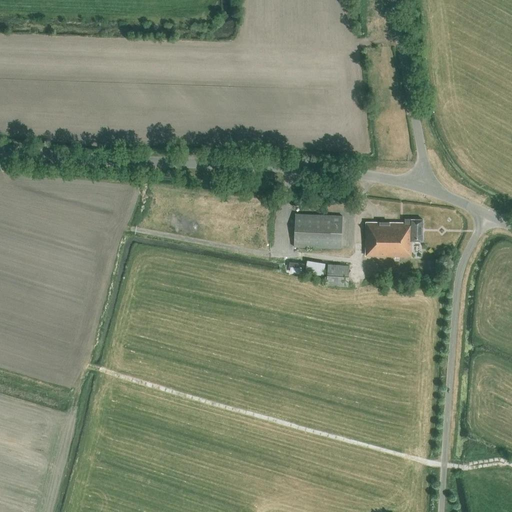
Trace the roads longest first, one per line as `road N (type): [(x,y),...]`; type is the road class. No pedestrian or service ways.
road 1 (tertiary): [(425,172),(397,180),(289,165),(0,150)]
road 2 (unclassified): [(440,511),(457,282),(488,215)]
road 3 (tertiary): [(425,172),(393,0)]
